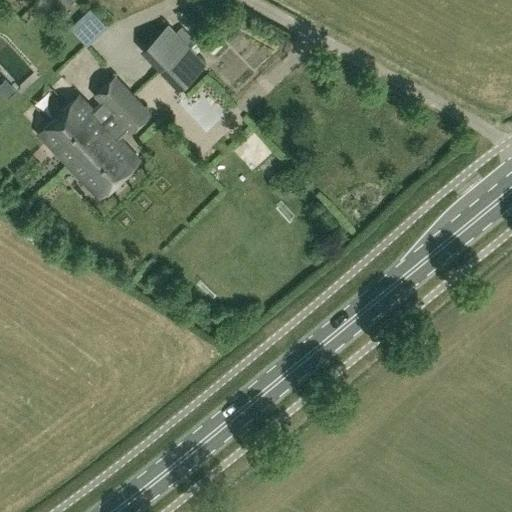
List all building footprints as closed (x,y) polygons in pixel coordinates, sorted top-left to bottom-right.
[(158,71),(185,45),(166,25),(139,51),(158,71)] [(259,68),(273,50),(261,41),(247,59),(259,68)] [(0,56),(0,64),(29,91),(44,75),(11,45),(0,56)] [(178,90),(204,64),(185,45),(158,71),(178,90)] [(111,116),(132,96),(113,76),(92,96),(99,103),(92,110),(77,94),(38,131),(68,164),(107,127),(103,121),(111,116)] [(184,105),(214,137),(232,120),(202,88),(184,105)] [(128,132),(148,114),(132,96),(111,116),(103,121),(107,127),(68,164),(98,196),(137,159),(117,137),(126,129),(128,132)]
